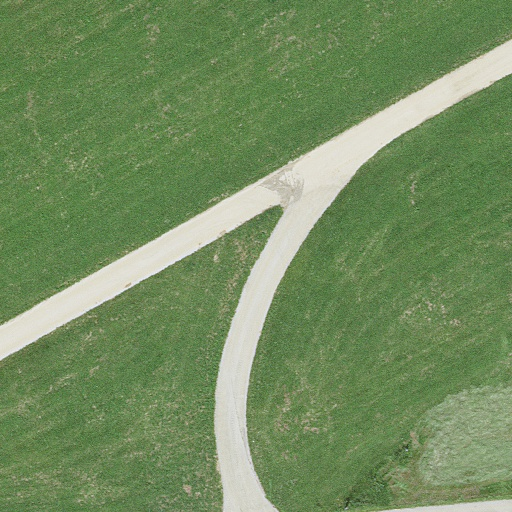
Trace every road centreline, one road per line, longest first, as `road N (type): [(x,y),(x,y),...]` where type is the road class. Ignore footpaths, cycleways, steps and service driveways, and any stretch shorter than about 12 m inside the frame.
road 1 (track): [(0,361),(357,153)]
road 2 (track): [(252,511),(222,452),(256,311),(357,153)]
road 3 (track): [(511,63),(357,153)]
